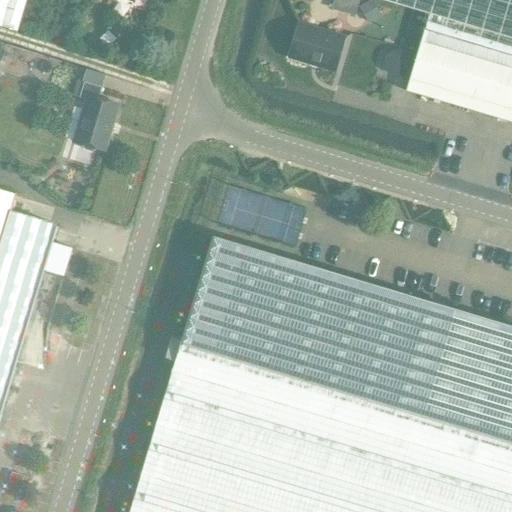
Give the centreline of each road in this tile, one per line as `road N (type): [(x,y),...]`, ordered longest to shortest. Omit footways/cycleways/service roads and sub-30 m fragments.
road 1 (unclassified): [(60,511),(178,116)]
road 2 (unclassified): [(511,216),(178,116)]
road 3 (unclassified): [(178,116),(214,0)]
